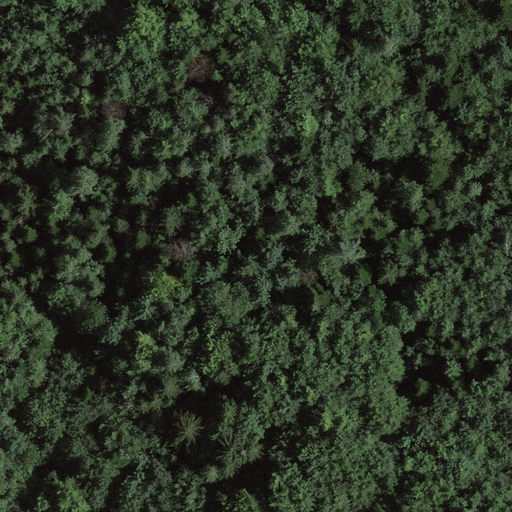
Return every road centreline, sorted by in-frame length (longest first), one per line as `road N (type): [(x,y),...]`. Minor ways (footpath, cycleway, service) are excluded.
road 1 (track): [(511,71),(401,35),(259,7),(0,11)]
road 2 (track): [(15,414),(161,326),(216,312),(274,316)]
road 3 (track): [(0,408),(28,427),(91,511)]
